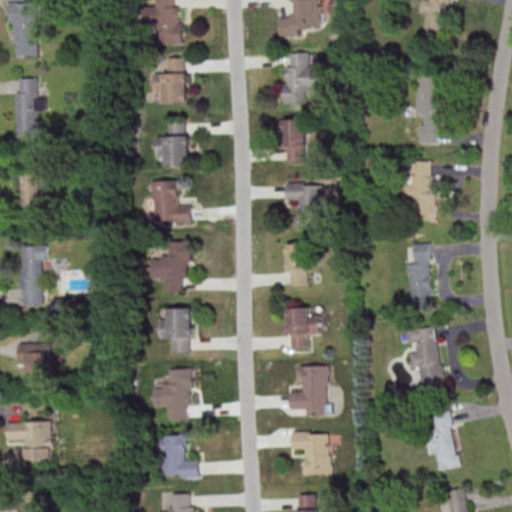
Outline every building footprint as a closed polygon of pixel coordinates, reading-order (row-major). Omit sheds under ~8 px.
[(160,43),(183,43),(183,22),(180,22),(180,6),(175,6),(174,0),(156,0),(157,6),(144,6),(144,24),(160,24),(160,43)] [(280,17),(281,36),(303,35),(303,27),(323,26),(321,0),(295,0),(296,16),(280,17)] [(424,31),(446,35),(452,0),(422,0),(421,11),(427,12),(424,31)] [(16,55),(38,55),(38,1),(9,2),(9,22),(15,22),(16,55)] [(309,102),(308,96),(325,96),(324,68),(310,68),(310,51),(291,52),(292,65),(287,65),(288,82),(284,82),(284,103),(309,102)] [(154,73),(155,92),(164,91),(165,102),(188,101),(187,57),(168,57),(168,72),(154,73)] [(417,114),(425,114),(425,123),(421,123),(421,141),(437,141),(438,137),(451,137),(451,117),(442,117),(442,76),(418,76),(417,114)] [(17,91),(18,135),(40,135),(39,110),(47,110),(46,97),(38,97),(38,77),(20,77),(21,91),(17,91)] [(307,118),(286,119),(287,162),(308,161),(307,118)] [(167,164),(190,163),(188,122),(169,123),(169,135),(156,136),(157,156),(166,156),(167,164)] [(436,160),(409,159),(408,196),(413,196),(413,219),(434,220),(436,160)] [(20,173),(21,210),(38,209),(38,173),(20,173)] [(192,220),(192,204),(180,205),(179,180),(154,180),(155,221),(192,220)] [(288,199),(300,199),(301,225),(326,225),(326,184),(307,184),(306,181),(287,181),(288,199)] [(166,291),(183,290),(183,277),(189,277),(189,261),(193,261),(193,240),(170,241),(170,256),(152,256),(152,277),(166,277),(166,291)] [(291,285),(310,285),(309,242),(289,243),(291,285)] [(412,305),(433,304),(430,242),(415,243),(416,263),(410,263),(412,305)] [(22,304),(44,304),(43,260),(48,260),(48,244),(21,245),(22,304)] [(290,307),(291,348),(310,348),(310,332),(320,332),(320,314),(312,314),(312,306),(290,307)] [(194,351),(193,307),(169,307),(169,318),(160,318),(161,337),(174,337),(175,352),(194,351)] [(408,329),(410,342),(417,341),(418,351),(411,352),(413,366),(420,365),(423,389),(445,387),(438,326),(408,329)] [(19,342),(20,360),(28,360),(28,367),(62,366),(62,341),(19,342)] [(328,365),(302,365),(303,391),(292,391),(292,408),(308,408),(308,414),(328,414),(328,365)] [(170,419),(188,418),(187,405),(192,405),(191,388),(195,388),(194,367),(171,368),(172,385),(155,386),(156,406),(169,406),(170,419)] [(440,469),(461,466),(451,410),(425,414),(433,453),(437,453),(440,469)] [(9,439),(26,438),(27,459),(55,459),(54,420),(9,421),(9,439)] [(331,431),(294,432),(294,448),(306,448),(307,473),(332,473),(331,431)] [(201,474),(200,459),(188,459),(187,434),(162,435),(163,476),(201,474)] [(470,511),(468,487),(449,489),(451,511),(470,511)] [(197,511),(197,506),(191,506),(191,492),(172,493),(173,511),(161,511),(160,511),(197,511)] [(319,511),(319,493),(299,494),(299,511),(319,511)]
